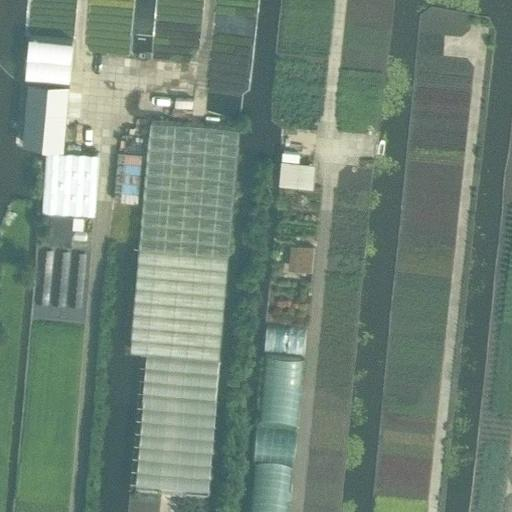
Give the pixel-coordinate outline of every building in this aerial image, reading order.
[(30,36),(27,75),(70,79),(74,40),(30,36)] [(30,80),(24,144),(55,147),(63,147),(64,147),(69,84),(30,80)] [(131,352),(216,359),(220,359),(240,129),(152,122),(131,352)] [(47,150),(42,211),(94,214),(98,153),(47,150)] [(51,215),(49,243),(72,245),(73,227),(83,228),(84,217),(51,215)] [(298,246),(296,271),(312,272),(314,247),(298,246)]
